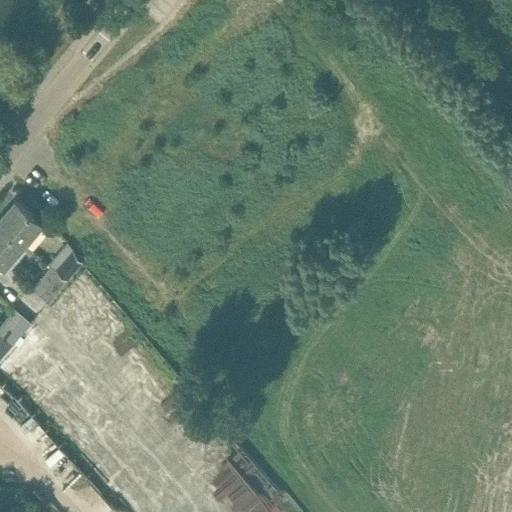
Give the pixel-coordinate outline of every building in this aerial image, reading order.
[(16,200),(0,219),(0,224),(23,244),(42,222),(16,200)] [(23,244),(0,224),(0,260),(5,265),(23,244)] [(74,250),(56,272),(59,274),(67,281),(84,262),(74,250)] [(50,267),(31,289),(40,296),(58,274),(56,272),(50,267)] [(58,274),(40,296),(48,303),(67,281),(58,274)] [(0,325),(0,335),(11,345),(30,322),(14,309),(0,325)]
